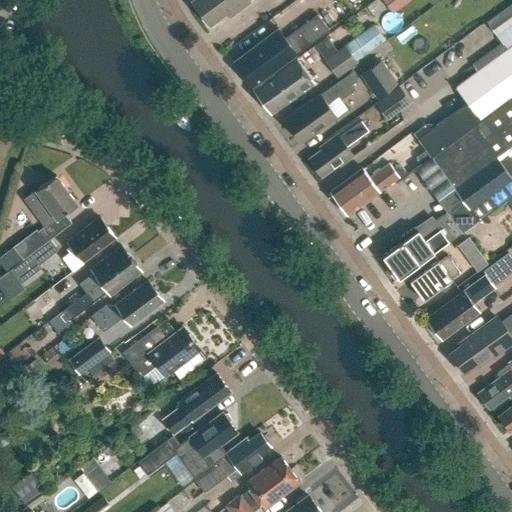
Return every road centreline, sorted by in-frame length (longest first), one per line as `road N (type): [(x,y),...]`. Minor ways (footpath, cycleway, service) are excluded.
road 1 (secondary): [(511,511),(141,0)]
road 2 (unclassified): [(386,511),(157,203),(89,146),(0,120)]
